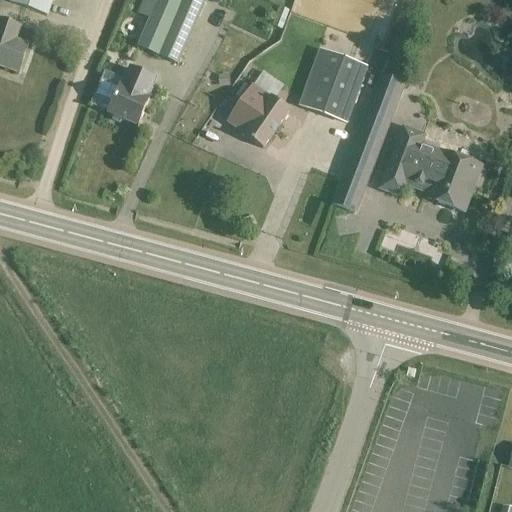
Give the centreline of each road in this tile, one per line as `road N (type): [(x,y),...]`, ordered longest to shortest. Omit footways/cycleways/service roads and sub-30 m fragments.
road 1 (secondary): [(393,325),(0,216)]
road 2 (track): [(0,252),(167,511)]
road 3 (track): [(35,226),(109,0)]
road 4 (unclassified): [(323,511),(393,325)]
road 5 (secondary): [(511,357),(393,325)]
